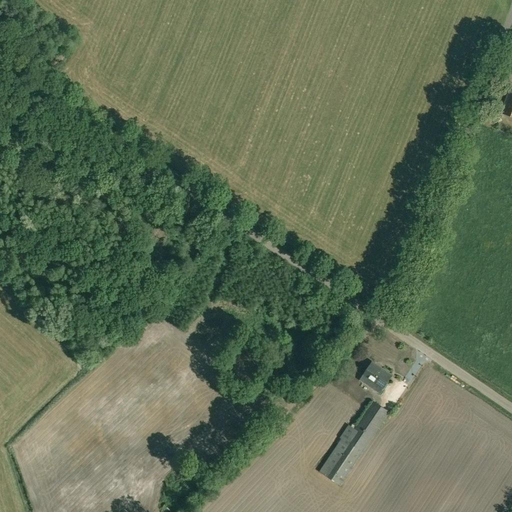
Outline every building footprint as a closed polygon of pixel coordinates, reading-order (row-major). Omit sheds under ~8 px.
[(511,92),(509,91),(501,113),(511,116),(511,92)] [(245,386),(273,364),(256,341),(227,363),(245,386)] [(372,363),(361,380),(380,393),(392,376),(372,363)] [(373,401),(354,428),(349,425),(340,438),(341,439),(363,453),(390,412),(373,401)] [(363,453),(341,439),(320,472),(341,486),(363,453)]
